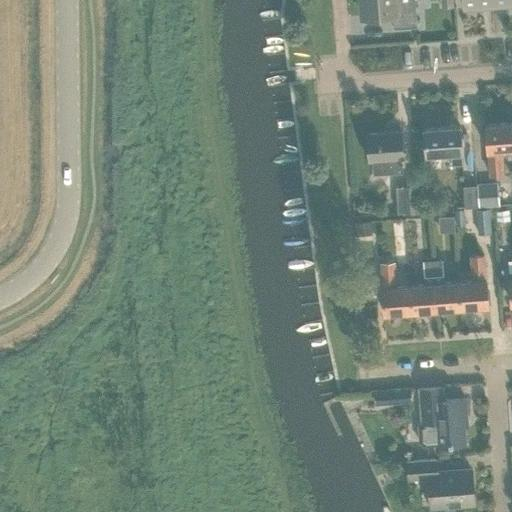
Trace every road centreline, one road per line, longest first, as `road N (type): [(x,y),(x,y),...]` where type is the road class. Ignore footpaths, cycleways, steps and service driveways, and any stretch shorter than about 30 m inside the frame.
road 1 (tertiary): [(0,300),(42,272),(66,237),(69,0)]
road 2 (residential): [(334,0),(339,73),(360,87),(511,76)]
road 3 (residential): [(497,368),(505,511)]
road 4 (residential): [(365,375),(497,368)]
